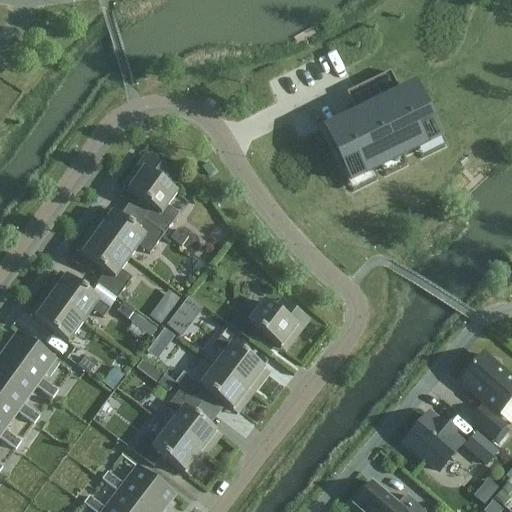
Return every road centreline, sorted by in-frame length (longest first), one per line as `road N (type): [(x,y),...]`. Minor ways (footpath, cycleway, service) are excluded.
road 1 (residential): [(0,275),(98,140),(132,110),(167,106),(200,115),(254,199),(351,306),(349,331),(210,511)]
road 2 (residential): [(316,511),(479,322),(511,311)]
